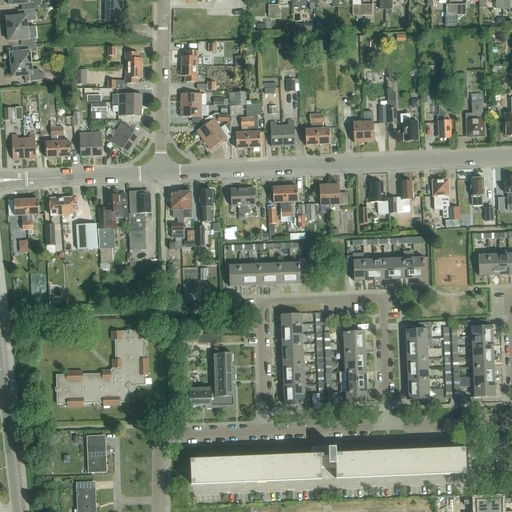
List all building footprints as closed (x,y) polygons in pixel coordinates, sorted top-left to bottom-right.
[(39,0),(8,0),(9,5),(21,4),(22,10),(31,9),(31,10),(35,9),(41,9),(39,0)] [(106,0),(106,22),(121,22),(121,0),(106,0)] [(316,4),(315,0),(291,0),(292,9),(299,9),(298,0),(308,0),(309,4),(310,4),(315,4),(316,4)] [(409,0),(409,8),(413,8),(413,0),(427,0),(427,8),(433,8),(432,0),(409,0)] [(503,0),(479,0),(479,9),(486,9),(485,0),(496,0),(496,9),(503,9),(503,0)] [(279,16),(279,5),(270,5),(269,16),(279,16)] [(353,16),(357,16),(357,20),(362,20),(362,16),(362,5),(353,5),(353,16)] [(372,5),(362,5),(362,16),(372,16),(372,5)] [(457,17),(457,6),(447,6),(447,17),(457,17)] [(457,6),(457,17),(466,17),(466,6),(457,6)] [(8,30),(27,28),(27,21),(36,20),(35,9),(31,10),(31,9),(22,10),(18,11),(19,17),(6,18),(6,19),(7,19),(8,30)] [(316,33),(316,24),(296,25),(296,33),(316,33)] [(28,39),(27,28),(8,30),(9,41),(8,41),(8,42),(21,40),(21,46),(34,45),(33,38),(28,39)] [(11,65),(31,64),(30,53),(35,52),(34,45),(21,46),(22,53),(9,54),(10,54),(11,65)] [(217,53),(217,45),(209,45),(208,53),(217,53)] [(117,48),(108,48),(108,56),(117,57),(117,48)] [(198,58),(198,52),(186,52),(186,57),(182,57),(182,67),(197,67),(203,67),(203,58),(198,58)] [(127,60),(127,69),(142,69),(142,59),(138,59),(138,53),(126,53),(126,60),(127,60)] [(31,70),(31,64),(11,65),(12,77),(24,76),(25,82),(43,80),(42,74),(39,74),(39,70),(31,70)] [(197,76),(197,67),(182,67),(182,76),(185,76),(185,83),(198,83),(198,77),(197,76)] [(142,79),(142,69),(127,69),(127,78),(126,78),(126,81),(116,81),(116,90),(127,90),(127,84),(137,85),(138,79),(142,79)] [(75,71),(75,85),(87,85),(87,71),(75,71)] [(389,80),(393,84),(397,81),(392,76),(389,80)] [(296,92),(295,80),(287,81),(287,93),(296,92)] [(109,90),(116,90),(116,81),(108,81),(108,89),(109,90)] [(455,100),(468,100),(467,82),(454,82),(455,100)] [(216,91),(216,83),(208,83),(207,91),(216,91)] [(431,104),(431,91),(423,91),(423,104),(431,104)] [(246,106),(245,93),(235,93),(229,94),(230,107),(246,106)] [(119,106),(142,106),(142,95),(119,95),(119,106)] [(181,106),(201,106),(202,95),(181,95),(181,106)] [(389,124),(397,123),(396,101),(388,102),(389,124)] [(484,124),(483,123),(482,103),(472,104),(472,114),(467,115),(468,138),(470,138),(470,139),(473,139),(474,138),(484,138),(483,128),(484,127),(484,124)] [(247,105),(248,118),(254,118),(255,118),(255,105),(247,105)] [(437,116),(439,140),(451,140),(450,122),(446,122),(446,116),(447,116),(447,105),(438,105),(439,116),(437,116)] [(142,106),(119,106),(119,117),(142,117),(142,106)] [(201,118),(201,106),(181,106),(180,118),(201,118)] [(12,109),(4,109),(5,121),(12,121),(12,109)] [(203,141),(219,129),(216,124),(219,123),(230,123),(230,115),(218,115),(218,114),(215,114),(212,117),(211,116),(205,120),(207,124),(196,131),(203,141)] [(401,124),(403,124),(404,141),(418,140),(417,123),(411,123),(410,114),(400,115),(401,124)] [(318,145),(317,115),(310,115),(310,125),(311,125),(311,130),(306,130),(306,146),(318,145)] [(323,115),(317,115),(318,145),(330,145),(329,129),(324,129),(323,115)] [(249,149),(248,118),(241,119),(241,128),(242,128),(242,133),(236,133),(237,149),(249,149)] [(248,118),(249,149),(261,148),(260,132),(254,132),(254,118),(248,118)] [(283,147),(282,127),(277,127),(277,122),(271,123),(272,148),(283,147)] [(282,127),(283,147),(295,147),(294,122),(288,122),(288,126),(282,127)] [(364,144),(363,123),(353,123),(354,144),(364,144)] [(363,123),(364,144),(374,143),(373,123),(363,123)] [(123,124),(117,132),(136,145),(142,137),(123,124)] [(57,128),(57,137),(58,143),(58,158),(70,157),(70,142),(65,142),(64,127),(57,128)] [(219,129),(203,141),(210,151),(226,139),(219,129)] [(136,145),(117,132),(111,142),(130,155),(136,145)] [(102,133),(92,134),(93,156),(103,156),(102,133)] [(93,156),(92,134),(80,134),(81,157),(93,156)] [(30,139),(24,139),(25,160),(36,160),(35,135),(29,135),(30,139)] [(13,161),(25,160),(24,139),(18,140),(17,136),(12,136),(13,161)] [(58,158),(58,143),(46,143),(47,158),(58,158)] [(507,194),(508,206),(508,212),(511,211),(511,177),(511,178),(511,177),(508,177),(507,178),(505,178),(506,185),(503,185),(504,194),(507,194)] [(485,190),(483,188),(483,178),(481,178),(478,178),(477,179),(470,179),(472,206),(482,205),(482,195),(484,195),(485,193),(485,190)] [(449,219),(449,208),(447,181),(441,181),(439,180),(436,180),(434,181),(432,181),(433,196),(440,196),(441,206),(442,206),(443,219),(449,219)] [(406,181),(405,183),(400,183),(401,198),(390,199),(390,215),(398,214),(398,213),(403,213),(403,208),(410,207),(410,200),(413,200),(413,198),(415,197),(414,194),(413,193),(412,182),(411,182),(410,181),(406,181)] [(377,183),(376,184),(370,184),(371,194),(369,195),(370,203),(377,203),(378,215),(389,215),(388,202),(385,202),(385,193),(383,194),(382,183),(380,183),(379,183),(377,183)] [(331,206),(330,185),(319,186),(321,206),(331,206)] [(330,185),(331,206),(341,205),(340,185),(330,185)] [(297,188),(286,189),(287,218),(291,218),(292,218),(291,204),(298,203),(297,188)] [(244,214),(243,189),(231,190),(231,207),(239,206),(239,214),(244,214)] [(247,206),(249,206),(256,206),(255,189),(243,189),(244,214),(249,214),(249,208),(247,209),(247,206)] [(287,218),(286,189),(273,189),(273,205),(280,204),(281,218),(287,218)] [(200,208),(201,208),(202,223),(212,223),(211,207),(212,207),(212,191),(199,192),(200,208)] [(191,192),(185,192),(170,193),(171,210),(172,210),(173,218),(177,218),(178,225),(171,225),(171,232),(172,232),(172,239),(185,239),(184,224),(184,219),(192,218),(191,209),(192,209),(191,192)] [(129,226),(129,233),(129,237),(130,251),(146,250),(145,214),(152,214),(151,194),(129,194),(130,215),(129,215),(129,226)] [(121,213),(120,213),(119,196),(107,196),(107,209),(100,209),(100,225),(98,225),(99,250),(101,250),(101,265),(113,264),(113,250),(116,250),(115,229),(115,219),(121,219),(121,213)] [(61,199),(63,216),(74,215),(73,198),(61,199)] [(63,216),(61,199),(50,199),(51,216),(63,216)] [(28,231),(26,200),(15,201),(15,217),(22,216),(23,231),(28,231)] [(26,200),(28,231),(34,231),(33,221),(34,221),(33,216),(40,216),(39,200),(26,200)] [(306,215),(305,215),(305,216),(304,216),(305,222),(316,222),(315,205),(306,205),(306,215)] [(367,208),(359,209),(360,225),(368,225),(367,208)] [(449,219),(449,221),(445,221),(446,228),(460,228),(460,221),(459,208),(449,208),(449,219)] [(494,208),(484,209),(485,223),(495,222),(494,208)] [(98,249),(97,225),(76,226),(78,250),(98,249)] [(55,226),(46,226),(47,246),(55,246),(55,226)] [(206,247),(205,227),(196,227),(196,248),(206,247)] [(195,248),(194,231),(187,231),(187,242),(185,242),(185,248),(195,248)] [(499,276),(498,255),(488,256),(489,277),(499,276)] [(498,255),(499,276),(510,276),(509,255),(498,255)] [(353,256),(347,257),(347,269),(353,269),(354,282),(364,281),(363,260),(353,261),(353,256)] [(489,277),(488,256),(478,256),(480,277),(489,277)] [(404,259),(405,280),(414,279),(414,258),(404,259)] [(414,258),(414,279),(425,279),(424,258),(414,258)] [(299,263),(289,264),(290,285),(300,284),(300,271),(306,271),(306,259),(299,259),(299,263)] [(383,260),(384,281),(394,280),(393,259),(383,260)] [(393,259),(394,280),(405,280),(404,259),(393,259)] [(363,260),(364,281),(374,281),(373,260),(363,260)] [(373,260),(374,281),(384,281),(383,260),(373,260)] [(279,264),(269,265),(270,285),(280,285),(279,264)] [(289,264),(279,264),(280,285),(290,285),(289,264)] [(249,265),(239,266),(240,287),(250,286),(249,265)] [(259,265),(249,265),(250,286),(260,286),(259,265)] [(269,265),(259,265),(260,286),(270,285),(269,265)] [(240,287),(239,266),(229,266),(230,287),(240,287)] [(89,301),(97,304),(99,299),(92,296),(89,301)] [(281,325),(302,324),(302,314),(281,315),(281,325)] [(472,337),(493,337),(493,326),(479,327),(479,321),(467,321),(467,328),(472,327),(472,337)] [(406,340),(427,339),(432,339),(431,323),(419,323),(419,329),(406,330),(406,340)] [(281,325),(282,335),(303,334),(302,324),(281,325)] [(344,332),(344,342),(365,341),(364,331),(351,332),(351,326),(339,326),(339,333),(344,332)] [(145,359),(145,350),(145,340),(147,340),(147,331),(112,332),(112,341),(115,341),(116,360),(113,360),(113,368),(111,371),(102,371),(102,374),(83,375),(83,371),(66,372),(66,375),(56,375),(57,405),(67,405),(67,408),(84,407),(84,404),(103,404),(103,406),(120,406),(120,403),(130,403),(130,390),(133,386),(146,385),(146,375),(149,375),(148,359),(145,359)] [(199,344),(222,343),(222,334),(199,335),(199,344)] [(282,345),(303,344),(303,334),(282,335),(282,345)] [(493,347),(493,337),(472,337),(473,347),(493,347)] [(458,338),(452,338),(453,348),(458,348),(458,343),(461,343),(461,338),(458,338)] [(427,339),(406,340),(407,350),(427,349),(427,339)] [(365,341),(344,342),(345,352),(365,351),(365,341)] [(282,345),(283,355),(303,354),(303,344),(282,345)] [(473,347),(473,357),(494,357),(493,347),(473,347)] [(427,349),(407,350),(407,360),(428,359),(427,349)] [(366,361),(365,351),(345,352),(345,362),(366,361)] [(205,408),(214,408),(236,407),(235,385),(233,385),(233,381),(235,381),(235,368),(232,368),(232,353),(213,354),(213,387),(189,387),(189,406),(205,406),(205,408)] [(283,365),(304,364),(303,354),(283,355),(283,365)] [(473,357),(474,367),(494,366),(494,357),(473,357)] [(428,359),(407,360),(407,370),(428,369),(428,359)] [(345,362),(345,372),(366,371),(366,361),(345,362)] [(283,365),(284,375),(304,374),(304,364),(283,365)] [(474,367),(474,377),(495,376),(494,366),(474,367)] [(428,369),(407,370),(408,380),(429,379),(428,369)] [(345,372),(346,382),(367,381),(366,371),(345,372)] [(284,385),(305,384),(304,374),(284,375),(284,385)] [(474,377),(474,387),(495,386),(495,376),(474,377)] [(429,379),(408,380),(408,390),(429,389),(429,379)] [(346,382),(346,392),(367,391),(367,381),(346,382)] [(332,383),(327,383),(327,393),(332,393),(332,389),(336,388),(336,383),(332,383)] [(284,385),(285,395),(305,394),(305,384),(284,385)] [(495,386),(474,387),(475,397),(470,398),(470,404),(482,403),(482,397),(496,397),(495,386)] [(429,389),(408,390),(409,400),(422,400),(423,406),(435,405),(434,399),(430,399),(429,389)] [(367,391),(346,392),(347,402),(342,402),(343,408),(355,408),(354,402),(368,401),(367,391)] [(305,394),(285,395),(285,405),(305,404),(306,404),(305,394)] [(107,472),(106,446),(100,447),(100,437),(88,438),(89,473),(107,472)] [(337,479),(466,474),(465,449),(336,454),(336,448),(330,448),(329,446),(320,447),(311,448),(311,455),(190,459),(191,485),(322,480),(321,467),(336,467),(337,479)] [(96,506),(95,492),(92,492),(91,482),(77,483),(77,511),(95,511),(95,506),(96,506)] [(504,499),(489,500),(489,511),(501,511),(501,504),(504,504),(510,504),(510,499),(504,499)] [(473,500),(467,501),(467,505),(473,505),(477,505),(476,511),(489,511),(489,500),(473,500)]
